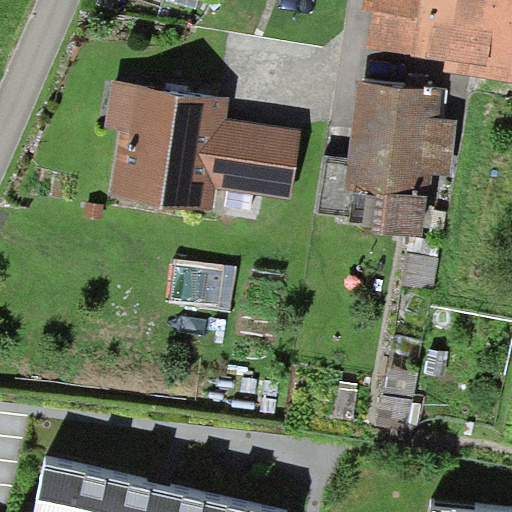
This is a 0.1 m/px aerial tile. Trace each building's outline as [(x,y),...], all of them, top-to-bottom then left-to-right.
[(411,47),(418,0),(371,0),(366,41),(411,47)] [(511,0),(418,0),(411,47),(447,53),(445,66),(511,76),(511,0)] [(230,86),(113,69),(106,116),(120,118),(110,184),(213,200),(216,179),(292,190),(303,121),(226,109),(230,86)] [(442,79),(359,69),(346,174),(378,178),(373,215),(424,221),(428,181),(433,182),(435,162),(451,164),(456,128),(458,109),(439,107),(442,79)] [(168,469),(47,441),(30,511),(286,511),(290,497),(168,469)]
